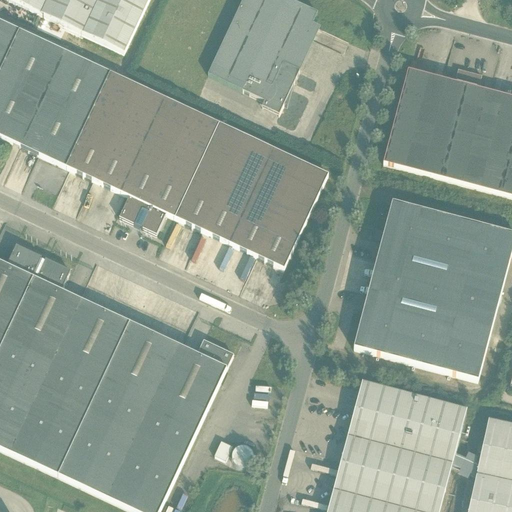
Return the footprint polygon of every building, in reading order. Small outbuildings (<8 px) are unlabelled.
[(152,0),(2,0),(125,57),(152,0)] [(317,15),(284,0),(243,0),(208,78),(264,104),(261,110),(278,118),(318,31),(311,27),(317,15)] [(167,217),(286,273),(330,180),(0,25),(0,140),(130,202),(120,223),(156,240),(167,217)] [(511,101),(409,74),(384,168),(511,201),(511,101)] [(511,287),(511,237),(396,207),(358,352),(486,385),(511,287)] [(17,250),(8,270),(0,266),(0,452),(126,511),(161,511),(233,358),(204,344),(197,359),(61,295),(70,275),(17,250)] [(445,511),(470,417),(365,390),(332,511),(445,511)] [(511,428),(492,424),(480,479),(511,485),(511,428)] [(225,447),(218,462),(230,467),(237,452),(225,447)] [(236,473),(258,473),(258,454),(237,453),(236,473)] [(511,511),(511,485),(480,479),(472,511),(511,511)]
